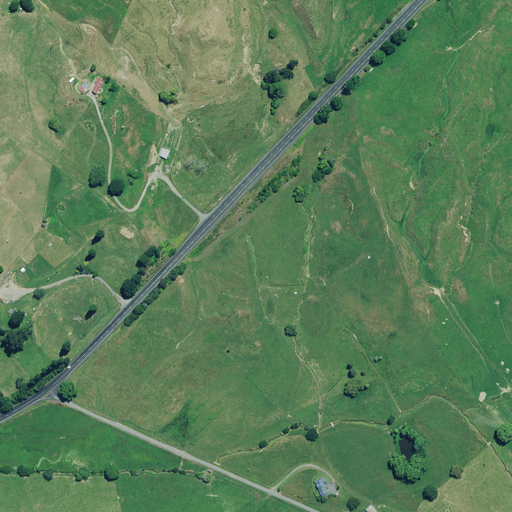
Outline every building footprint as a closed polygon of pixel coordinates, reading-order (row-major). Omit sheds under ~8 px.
[(92,87),(100,71),(95,69),(87,84),(92,87)] [(105,80),(100,77),(98,80),(97,80),(95,83),(96,84),(92,91),(97,94),(105,80)] [(79,78),(75,83),(81,87),(85,82),(79,78)] [(164,157),(168,147),(161,144),(157,154),(164,157)] [(320,476),(320,475),(316,476),(318,479),(314,481),(320,494),(327,491),(323,482),(325,480),(323,475),(320,476)] [(378,511),(371,503),(365,508),(368,511),(378,511)]
